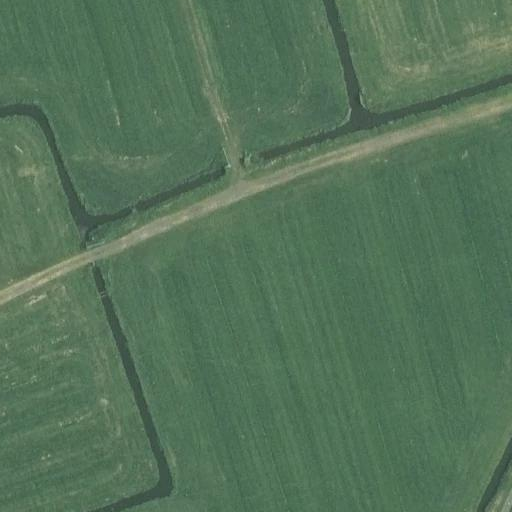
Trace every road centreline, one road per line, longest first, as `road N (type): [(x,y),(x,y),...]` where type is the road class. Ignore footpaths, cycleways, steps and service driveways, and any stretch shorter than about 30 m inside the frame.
road 1 (track): [(0,300),(244,192),(511,99)]
road 2 (track): [(244,192),(187,0)]
